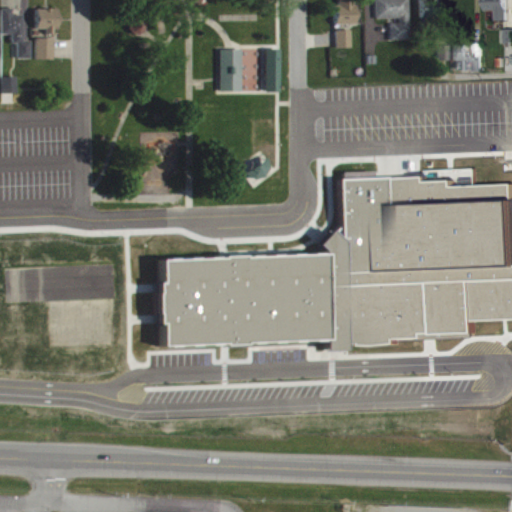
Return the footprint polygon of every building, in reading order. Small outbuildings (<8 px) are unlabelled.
[(489,0),(490,20),(501,20),(501,29),(511,29),(511,0),(489,0)] [(378,28),(400,27),(400,32),(392,32),(392,49),(411,49),(410,4),(377,5),(378,28)] [(421,6),(422,28),(447,27),(446,5),(421,6)] [(337,33),(357,33),(357,9),(336,10),(337,33)] [(23,24),(13,24),(13,17),(2,17),(2,43),(13,43),(13,53),(18,53),(18,67),(32,67),(31,50),(24,50),(23,24)] [(58,18),(37,17),(36,41),(58,41),(58,18)] [(337,56),(353,56),(352,39),(337,39),(337,56)] [(36,68),(54,69),(54,47),(37,47),(36,68)] [(451,69),(451,54),(437,54),(437,69),(451,69)] [(242,58),(220,58),(220,101),(243,100),(242,58)] [(265,101),(281,101),(282,58),(265,58),(265,101)] [(18,86),(2,85),(2,102),(17,102),(18,86)] [(267,182),(274,174),(264,166),(255,176),(261,181),(263,179),(267,182)] [(253,353),(201,352),(201,338),(169,338),(169,353),(154,353),(154,338),(131,316),(103,316),(102,255),(0,255),(0,380),(4,380),(3,306),(24,306),(24,378),(111,378),(111,396),(204,395),(204,404),(224,404),(223,396),(255,396),(253,353)] [(329,350),(326,263),(158,268),(159,289),(156,289),(158,332),(162,332),(163,355),(329,350)] [(274,278),(322,278),(322,276),(352,276),(352,271),(371,271),(371,276),(401,275),(401,277),(462,276),(463,356),(468,355),(469,384),(415,385),(415,347),(424,347),(424,316),(392,316),(382,368),(412,367),(412,401),(341,402),(341,368),(350,368),(335,318),(320,318),(321,369),(278,369),(278,352),(286,353),(285,317),(275,318),(274,278)]
